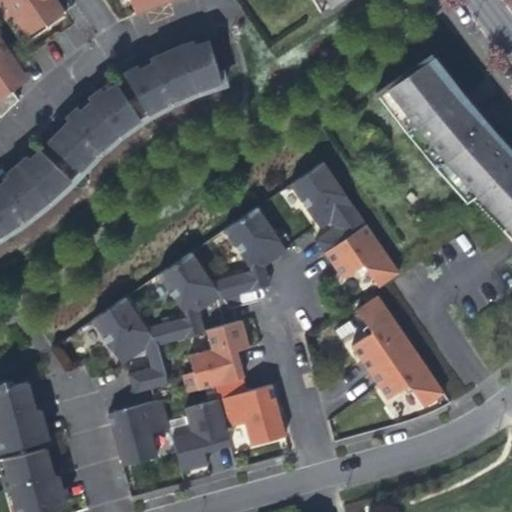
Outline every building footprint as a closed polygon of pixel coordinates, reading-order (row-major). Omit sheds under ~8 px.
[(0,0),(0,1),(25,38),(63,12),(54,0),(0,0)] [(127,0),(132,14),(163,3),(169,0),(127,0)] [(194,93),(220,85),(218,76),(205,35),(190,41),(175,47),(160,54),(148,60),(133,67),(121,73),(147,117),(172,104),(194,93)] [(10,108),(16,101),(13,93),(4,74),(17,65),(15,63),(0,40),(0,117),(4,114),(10,108)] [(453,101),(462,94),(432,56),(387,87),(401,108),(391,115),(426,156),(437,150),(445,159),(441,164),(472,199),(483,192),(511,219),(511,146),(510,144),(508,141),(506,139),(503,137),(501,135),(499,132),(497,130),(495,128),(492,126),(490,124),(487,123),(485,121),(482,119),(470,126),(461,112),(453,101)] [(17,65),(4,74),(13,93),(19,86),(26,80),(17,65)] [(52,128),(42,140),(80,174),(98,155),(118,138),(140,122),(110,82),(96,88),(75,103),(61,118),(52,128)] [(0,238),(26,222),(48,204),(71,182),(37,150),(32,154),(15,169),(7,174),(0,179),(0,238)] [(322,253),(363,225),(321,162),(288,185),(307,213),(318,228),(329,221),(333,228),(314,241),(322,253)] [(250,271),(210,283),(219,296),(220,299),(246,292),(243,278),(251,272),(252,274),(262,267),(268,263),(285,251),(255,207),(222,230),(250,271)] [(363,225),(322,253),(330,264),(340,280),(361,265),(376,287),(397,273),(363,225)] [(184,317),(145,331),(155,345),(205,332),(204,330),(197,312),(209,303),(219,296),(210,283),(189,253),(156,275),(184,317)] [(251,272),(243,278),(246,292),(268,286),(262,267),(252,274),(251,272)] [(356,358),(367,373),(409,345),(375,296),(355,311),(370,333),(349,347),(356,358)] [(126,374),(131,393),(166,384),(155,345),(145,331),(123,298),(90,320),(116,355),(122,363),(143,348),(149,368),(126,374)] [(241,320),(204,330),(208,346),(188,351),(198,387),(241,376),(237,361),(235,350),(248,346),(241,320)] [(409,345),(367,373),(376,387),(385,400),(406,386),(421,407),(442,393),(409,345)] [(0,420),(28,413),(24,399),(19,383),(0,388),(0,420)] [(269,385),(219,399),(226,428),(245,424),(249,446),(283,436),(274,402),(269,385)] [(189,432),(170,437),(179,472),(198,467),(206,465),(204,451),(230,445),(226,428),(219,399),(183,410),(189,432)] [(159,400),(106,415),(107,419),(120,466),(138,461),(155,457),(149,434),(167,429),(159,400)] [(28,413),(0,420),(0,452),(41,441),(36,425),(32,411),(28,413)] [(38,449),(0,459),(4,473),(0,474),(0,480),(3,490),(13,488),(46,479),(42,465),(38,449)] [(46,479),(13,488),(17,502),(11,503),(13,511),(41,511),(59,507),(56,495),(51,477),(46,479)]
